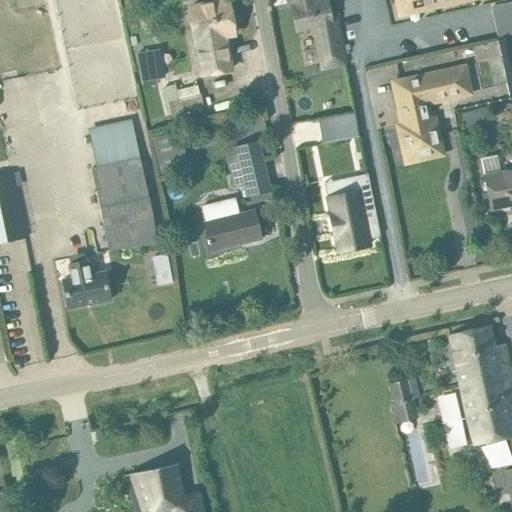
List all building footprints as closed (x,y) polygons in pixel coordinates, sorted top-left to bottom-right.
[(294,0),(296,7),(292,8),(296,30),(314,26),(322,68),(344,64),(336,20),(330,21),(326,2),(317,3),(316,0),(294,0)] [(395,0),(399,16),(468,0),(395,0)] [(202,76),(229,71),(223,36),(233,34),(227,1),(188,8),(194,41),(196,41),(202,76)] [(511,1),(490,6),(497,37),(511,34),(511,1)] [(510,97),(511,97),(511,50),(509,36),(507,37),(497,39),(510,97)] [(160,49),(136,53),(141,82),(165,77),(160,49)] [(397,127),(405,163),(442,155),(434,118),(429,119),(426,104),(470,94),(464,67),(392,83),(398,110),(402,109),(405,125),(397,127)] [(175,84),(162,87),(166,103),(167,102),(170,116),(203,108),(200,95),(199,95),(197,85),(176,90),(175,84)] [(355,113),(317,119),(321,143),(358,137),(355,113)] [(90,169),(95,188),(108,251),(156,241),(139,158),(132,119),(88,129),(96,167),(90,169)] [(151,137),(161,174),(188,167),(179,130),(151,137)] [(240,186),(244,198),(270,192),(258,141),(221,150),(224,161),(232,188),(240,186)] [(484,176),(487,190),(491,210),(511,205),(511,169),(500,172),(497,156),(481,159),(484,176)] [(0,173),(0,244),(28,238),(12,171),(0,173)] [(367,174),(324,183),(326,196),(324,197),(336,255),(372,247),(370,239),(380,237),(367,174)] [(217,202),(200,206),(204,222),(208,240),(207,240),(208,244),(210,244),(211,251),(237,245),(237,242),(259,236),(256,223),(253,210),(238,214),(234,198),(217,202)] [(168,254),(149,256),(152,285),(171,283),(168,254)] [(62,280),(67,309),(110,300),(104,272),(87,275),(85,262),(69,265),(72,278),(62,280)] [(448,335),(453,355),(463,398),(473,446),(511,436),(511,380),(504,344),(501,345),(502,349),(494,350),(488,326),(448,335)] [(388,383),(393,404),(411,399),(419,397),(415,378),(406,380),(406,379),(388,383)] [(159,423),(139,428),(141,437),(161,431),(159,423)] [(177,464),(127,475),(139,511),(204,511),(200,493),(198,493),(198,491),(183,493),(177,464)]
